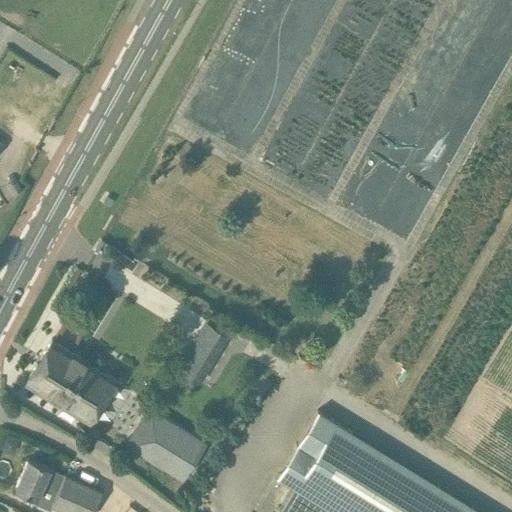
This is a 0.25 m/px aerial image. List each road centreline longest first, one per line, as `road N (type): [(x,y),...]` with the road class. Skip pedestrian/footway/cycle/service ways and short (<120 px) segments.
road 1 (primary): [(0,312),(169,0)]
road 2 (unclassified): [(166,511),(80,452),(0,412)]
